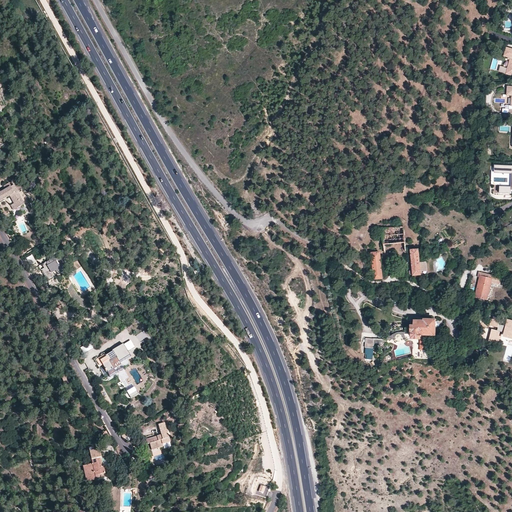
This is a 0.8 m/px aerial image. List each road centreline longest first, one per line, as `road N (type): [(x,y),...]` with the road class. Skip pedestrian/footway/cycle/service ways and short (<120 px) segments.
road 1 (primary): [(63,0),(255,340),(287,432),(300,511)]
road 2 (primary): [(310,511),(294,418),(268,339),(78,0)]
road 3 (unclassified): [(95,0),(210,186),(248,223),(274,220)]
road 4 (residential): [(0,229),(126,455)]
road 5 (track): [(407,0),(405,199),(415,238)]
